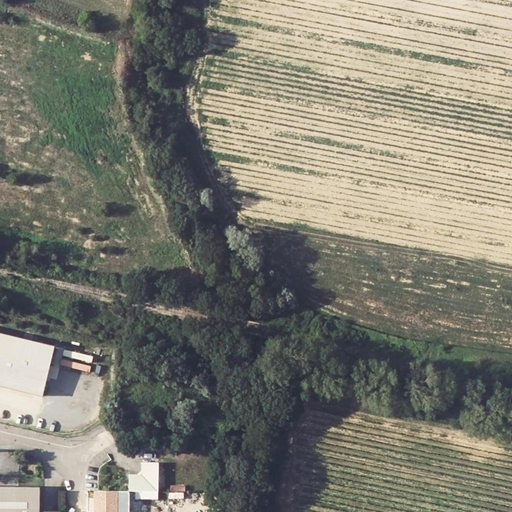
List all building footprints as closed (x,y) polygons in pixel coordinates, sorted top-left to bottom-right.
[(0,383),(4,385),(16,338),(16,337),(0,333),(0,383)] [(53,346),(16,337),(16,338),(4,385),(42,394),(54,347),(53,346)] [(131,475),(130,490),(159,491),(159,462),(143,461),(142,476),(131,475)] [(0,511),(38,511),(38,489),(20,489),(0,488),(0,511)] [(118,511),(119,490),(99,490),(97,490),(97,500),(102,500),(102,510),(97,510),(96,511),(118,511)]
